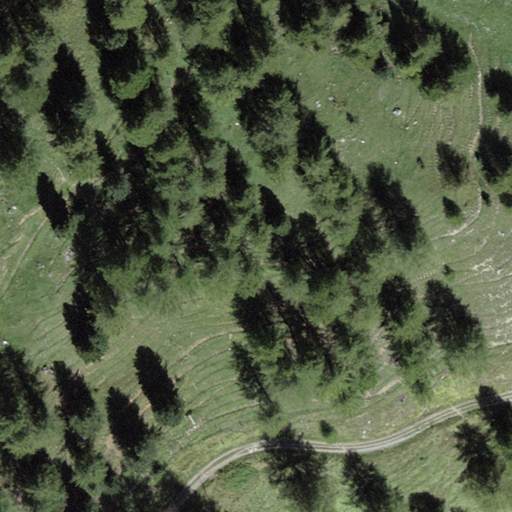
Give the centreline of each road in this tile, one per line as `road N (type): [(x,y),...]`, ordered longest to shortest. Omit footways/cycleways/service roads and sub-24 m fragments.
road 1 (track): [(172,511),(207,470),(239,450),(279,442),(366,445),(452,409),(511,396)]
road 2 (track): [(0,272),(112,157),(141,73),(139,0)]
